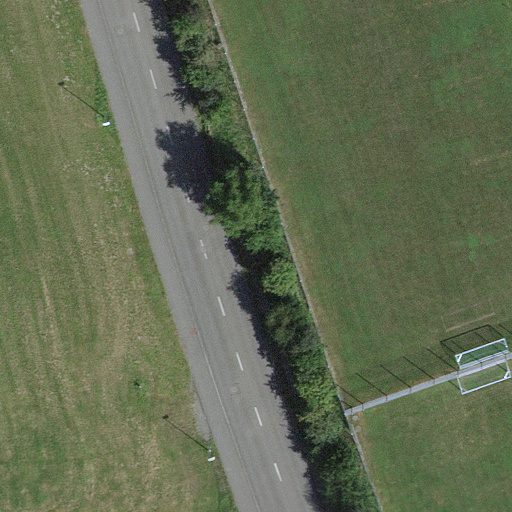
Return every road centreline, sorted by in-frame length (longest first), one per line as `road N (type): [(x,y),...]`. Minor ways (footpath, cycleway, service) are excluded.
road 1 (motorway): [(293,0),(389,316),(465,511)]
road 2 (unclassified): [(295,511),(225,315),(130,0)]
road 3 (motorway): [(511,204),(450,0)]
